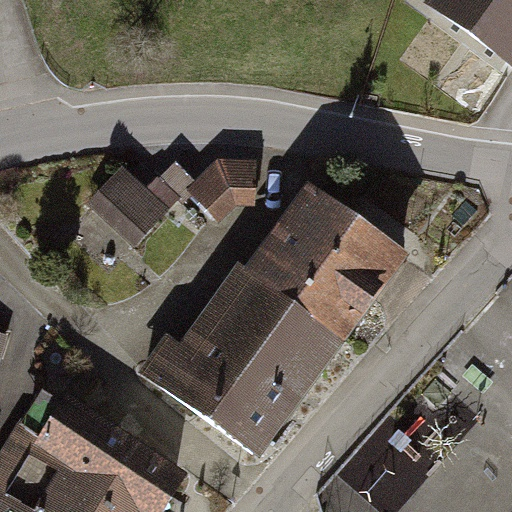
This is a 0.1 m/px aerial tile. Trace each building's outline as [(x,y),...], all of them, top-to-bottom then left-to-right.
[(233,148),(202,182),(179,161),(153,189),(127,165),(92,204),(141,248),(191,194),(226,226),(268,180),(233,148)] [(425,268),(330,194),(263,279),(358,353),(425,268)] [(168,401),(263,475),(358,353),(263,279),(168,401)] [(71,405),(39,457),(131,511),(189,511),(206,486),(71,405)] [(131,511),(39,457),(10,505),(22,511),(131,511)]
